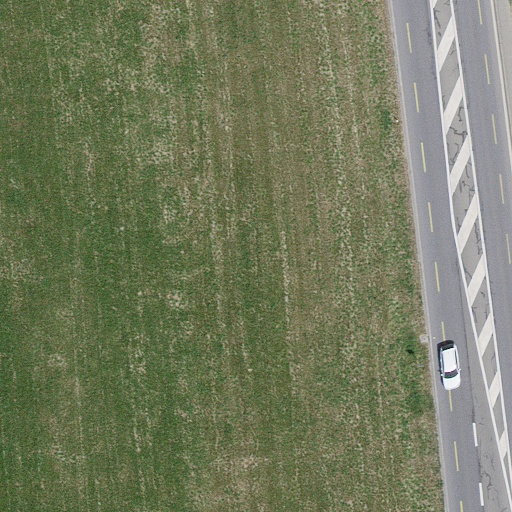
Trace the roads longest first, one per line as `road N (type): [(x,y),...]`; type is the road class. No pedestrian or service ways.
road 1 (secondary): [(432,0),(489,511)]
road 2 (unknown): [(340,511),(308,105)]
